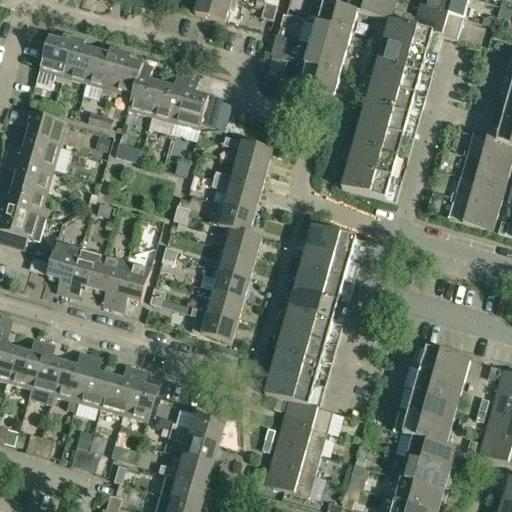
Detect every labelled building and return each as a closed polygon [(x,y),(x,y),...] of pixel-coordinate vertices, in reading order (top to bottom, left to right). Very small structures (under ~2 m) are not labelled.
[(200,0),(196,16),(225,25),(229,11),(235,13),(237,5),(221,0),(200,0)] [(358,14),(382,20),(387,22),(392,23),(397,3),(386,0),(351,0),(348,11),(358,14)] [(464,21),(470,0),(467,0),(423,0),(420,9),(464,21)] [(324,4),(318,26),(352,36),(358,14),(348,11),(324,4)] [(278,8),(266,5),(264,12),(276,16),(278,8)] [(434,36),(457,43),(464,21),(420,9),(415,30),(414,30),(414,31),(434,36)] [(274,24),(276,16),(264,12),(262,20),(274,24)] [(392,24),(400,26),(403,15),(395,13),(392,24)] [(403,15),(400,26),(409,28),(412,18),(403,15)] [(290,37),(294,22),(284,19),(280,34),(290,37)] [(400,26),(392,24),(390,23),(384,44),(428,57),(434,36),(414,31),(414,30),(409,28),(400,26)] [(318,26),(312,47),(346,56),(352,36),(318,26)] [(494,32),(492,40),(501,42),(503,35),(494,32)] [(54,83),(63,86),(75,42),(64,39),(62,44),(50,41),(40,74),(56,78),(54,83)] [(72,82),(88,87),(97,54),(85,51),(86,45),(75,42),(63,86),(71,88),(72,82)] [(340,77),(346,56),(312,47),(302,44),(296,65),(306,68),(340,77)] [(379,60),(378,65),(422,77),(423,73),(428,57),(384,44),(379,60)] [(101,96),(109,99),(122,55),(110,51),(109,57),(97,54),(88,87),(102,91),(101,96)] [(276,52),(274,60),(282,62),(284,54),(276,52)] [(129,113),(130,113),(143,67),(131,64),(133,58),(122,55),(109,99),(117,101),(118,95),(132,99),(129,113)] [(283,82),(288,64),(272,60),(267,77),(283,82)] [(378,65),(372,86),(416,98),(422,77),(378,65)] [(130,113),(153,120),(156,110),(162,87),(150,84),(154,70),(143,67),(130,113)] [(300,89),(334,99),(340,77),(306,68),(300,89)] [(153,120),(176,126),(189,80),(178,77),(174,90),(162,87),(156,110),(153,120)] [(222,106),(209,102),(209,100),(196,97),(200,83),(189,80),(176,126),(200,133),(201,127),(215,131),(222,106)] [(372,86),(368,101),(367,106),(411,119),(416,98),(372,86)] [(43,113),(54,117),(58,106),(46,102),(43,113)] [(54,117),(66,120),(70,109),(58,106),(54,117)] [(405,140),(411,119),(367,106),(361,127),(405,140)] [(67,126),(21,113),(18,124),(31,128),(28,141),(60,150),(67,126)] [(91,115),(88,126),(100,130),(103,119),(91,115)] [(116,123),(103,119),(100,130),(112,134),(116,123)] [(511,125),(504,123),(493,121),(487,142),(511,148),(511,125)] [(160,126),(158,138),(182,143),(185,131),(160,126)] [(399,161),(405,140),(361,127),(355,148),(399,161)] [(487,142),(473,137),(467,159),(511,171),(511,166),(511,148),(487,142)] [(99,138),(95,151),(107,155),(111,141),(99,138)] [(224,148),(241,153),(237,167),(267,175),(273,154),(226,140),(224,148)] [(11,150),(8,160),(54,173),(60,150),(28,141),(24,153),(11,150)] [(119,147),(116,161),(123,162),(127,149),(119,147)] [(393,181),(399,161),(355,148),(349,169),(393,181)] [(147,170),(150,158),(130,154),(128,166),(147,170)] [(467,159),(461,180),(505,192),(511,171),(467,159)] [(18,175),(15,187),(47,196),(54,173),(8,160),(5,171),(18,175)] [(237,167),(234,179),(216,174),(214,183),(262,196),(267,175),(237,167)] [(343,191),(363,197),(387,203),(393,181),(349,169),(343,191)] [(499,213),(505,192),(461,180),(455,201),(499,213)] [(229,195),(226,208),(256,217),(262,196),(214,183),(212,190),(229,195)] [(0,196),(0,208),(40,220),(47,196),(15,187),(11,199),(0,196)] [(449,222),(493,235),(499,213),(455,201),(449,222)] [(0,240),(0,246),(24,253),(27,242),(40,245),(47,222),(40,220),(0,208),(0,219),(5,221),(1,234),(2,234),(0,240)] [(213,229),(219,230),(232,234),(232,233),(250,238),(250,237),(256,217),(226,208),(222,221),(216,219),(213,229)] [(178,209),(176,216),(188,220),(190,212),(178,209)] [(176,216),(174,224),(186,227),(188,220),(176,216)] [(499,236),(505,238),(508,227),(502,225),(499,236)] [(327,258),(351,265),(361,268),(367,246),(358,243),(314,230),(310,243),(307,252),(327,258)] [(232,233),(232,234),(226,253),(256,262),(262,240),(250,237),(250,238),(232,233)] [(58,246),(48,279),(61,282),(57,295),(68,299),(81,253),(58,246)] [(166,250),(164,258),(176,261),(178,254),(166,250)] [(321,279),(345,286),(355,288),(361,268),(351,265),(327,258),(307,252),(304,263),(301,273),(321,279)] [(83,288),(95,292),(105,259),(81,253),(68,299),(79,302),(83,288)] [(222,267),(217,266),(215,272),(250,282),(256,262),(226,253),(222,267)] [(164,258),(162,266),(174,269),(176,261),(164,258)] [(104,309),(115,312),(128,266),(105,259),(95,292),(107,295),(104,309)] [(143,306),(152,272),(128,266),(115,312),(125,315),(129,302),(143,306)] [(218,282),(215,295),(245,303),(250,282),(215,272),(213,280),(218,282)] [(315,299),(339,306),(350,309),(355,288),(345,286),(321,279),(301,273),(296,294),(315,299)] [(155,292),(153,299),(165,302),(167,295),(155,292)] [(293,302),(290,314),(334,327),(342,330),(344,330),(350,309),(339,306),(315,299),(296,294),(295,294),(293,302)] [(205,307),(203,314),(239,324),(245,303),(215,295),(211,309),(205,307)] [(153,299),(150,307),(162,310),(171,313),(173,306),(164,303),(165,302),(153,299)] [(233,346),(239,324),(203,314),(193,311),(191,318),(197,320),(193,334),(203,337),(233,346)] [(288,321),(284,333),(284,335),(337,350),(342,330),(334,327),(290,314),(288,321)] [(0,320),(0,384),(7,387),(17,353),(4,350),(11,324),(0,320)] [(275,342),(278,343),(281,344),(278,356),(331,371),(337,350),(284,335),(284,333),(278,331),(275,342)] [(7,387),(31,393),(44,346),(33,343),(29,356),(17,353),(7,387)] [(55,349),(44,346),(31,393),(28,403),(51,409),(53,399),(62,367),(51,363),(55,349)] [(464,384),(469,364),(427,352),(420,376),(468,390),(470,386),(464,384)] [(266,376),(272,378),(272,377),(325,392),(331,371),(278,356),(274,369),(268,367),(266,376)] [(75,370),(62,367),(53,399),(68,404),(66,412),(74,415),(77,406),(90,360),(79,357),(75,370)] [(77,406),(100,413),(109,379),(96,376),(100,363),(90,360),(77,406)] [(100,413),(123,419),(136,372),(125,370),(122,383),(109,379),(100,413)] [(496,384),(499,372),(491,370),(488,382),(496,384)] [(147,426),(156,393),(144,389),(147,375),(136,372),(123,419),(147,426)] [(511,375),(503,373),(497,396),(511,399),(511,375)] [(461,393),(467,395),(468,390),(420,376),(414,396),(457,408),(461,393)] [(266,398),(277,401),(284,403),(289,405),(290,404),(310,410),(319,412),(325,392),(272,377),(272,378),(266,398)] [(459,426),(453,424),(457,408),(414,396),(409,416),(457,430),(459,426)] [(511,399),(497,396),(491,416),(511,422),(511,399)] [(281,414),(284,403),(277,401),(274,412),(281,414)] [(486,415),(490,403),(482,401),(479,413),(486,415)] [(322,413),(319,412),(310,410),(290,404),(289,405),(284,425),(327,437),(333,416),(322,413)] [(193,418),(189,431),(172,426),(170,433),(169,434),(187,439),(217,448),(223,426),(204,421),(206,413),(195,410),(193,418)] [(483,425),(486,415),(479,413),(476,423),(483,425)] [(446,448),(450,433),(456,434),(457,430),(409,416),(402,437),(413,440),(413,439),(446,448)] [(511,422),(491,416),(486,437),(511,444),(511,422)] [(159,420),(157,430),(162,431),(170,433),(172,426),(172,424),(159,420)] [(284,425),(278,446),(321,458),(327,437),(284,425)] [(168,440),(169,434),(170,433),(162,431),(160,438),(168,440)] [(268,431),(265,442),(273,444),(276,433),(268,431)] [(3,445),(3,447),(13,450),(18,435),(7,432),(6,434),(3,445)] [(75,450),(88,454),(93,437),(80,433),(75,450)] [(187,439),(169,434),(168,440),(167,441),(185,446),(181,460),(211,468),(217,448),(187,439)] [(480,458),(511,467),(511,444),(486,437),(480,458)] [(24,445),(25,440),(18,438),(14,450),(15,450),(22,452),(24,445)] [(452,449),(446,448),(413,439),(413,440),(407,460),(450,472),(454,457),(456,450),(452,449)] [(265,442),(262,453),(269,455),(273,444),(265,442)] [(474,457),(478,445),(470,443),(467,455),(474,457)] [(90,453),(102,456),(104,448),(92,445),(90,453)] [(278,446),(273,467),(315,479),(321,458),(278,446)] [(120,464),(133,467),(137,455),(123,452),(120,464)] [(367,461),(358,458),(355,468),(364,470),(367,461)] [(181,460),(177,473),(160,468),(158,476),(205,489),(211,468),(181,460)] [(407,460),(401,481),(444,493),(450,472),(407,460)] [(267,488),(309,500),(315,479),(273,467),(267,488)] [(126,471),(117,468),(113,485),(121,487),(126,471)] [(253,485),(260,487),(264,475),(256,473),(253,485)] [(173,488),(169,501),(199,510),(205,489),(158,476),(157,476),(149,474),(147,478),(155,483),(173,488)] [(401,481),(395,502),(431,511),(438,511),(444,493),(401,481)] [(349,489),(344,508),(353,511),(356,501),(355,500),(358,491),(349,489)] [(128,503),(110,498),(109,498),(107,506),(119,509),(119,510),(126,511),(128,503)] [(169,501),(165,511),(198,511),(199,510),(169,501)] [(511,511),(511,503),(504,501),(500,511),(511,511)] [(431,511),(395,502),(392,511),(431,511)]
